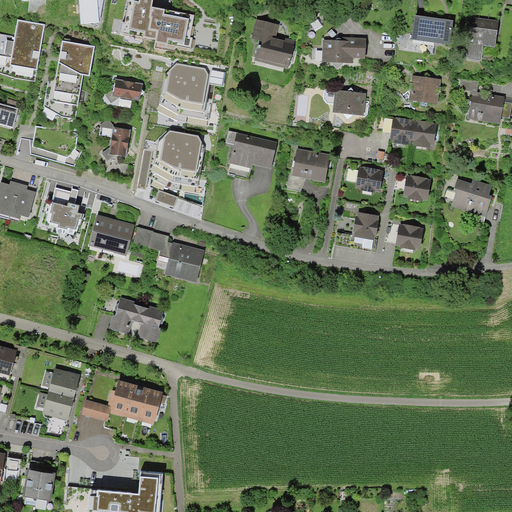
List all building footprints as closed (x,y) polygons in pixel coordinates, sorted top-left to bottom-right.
[(78,0),(81,24),(99,22),(99,17),(101,17),(103,0),(78,0)] [(152,0),(128,0),(125,22),(123,21),(121,32),(156,39),(154,47),(176,51),(177,46),(190,48),(193,37),(190,37),(194,15),(152,6),(152,0)] [(448,45),(451,21),(413,16),(411,36),(434,39),(434,43),(448,45)] [(287,66),(293,42),(273,37),(277,23),(257,18),(251,41),(256,43),(252,57),(287,66)] [(476,24),(467,23),(465,42),(467,42),(464,58),(480,60),(482,43),(493,45),(494,36),(490,36),(492,21),(477,19),(476,24)] [(35,81),(44,25),(17,20),(14,36),(0,33),(0,72),(15,78),(35,81)] [(364,57),(364,41),(339,40),(338,38),(334,38),(332,40),(321,40),(321,61),(350,62),(350,57),(364,57)] [(62,116),(76,119),(83,75),(89,75),(95,46),(62,40),(56,77),(50,76),(44,105),(62,116)] [(206,68),(177,63),(165,74),(158,111),(177,121),(187,123),(207,126),(213,100),(207,98),(210,84),(208,83),(209,75),(206,68)] [(418,100),(434,103),(435,95),(439,92),(440,87),(436,87),(437,79),(428,77),(426,74),(419,78),(419,80),(413,79),(412,83),(409,82),(408,85),(418,100)] [(139,100),(143,83),(115,78),(112,95),(139,100)] [(362,114),(364,94),(353,92),(349,88),(345,92),(334,90),(332,111),(340,112),(346,119),(353,113),(362,114)] [(501,97),(473,92),(469,110),(472,111),(471,115),(476,116),(476,120),(499,124),(500,116),(497,116),(501,97)] [(0,123),(13,127),(18,109),(0,103),(0,123)] [(414,122),(392,118),(390,139),(411,142),(414,122)] [(433,145),(436,125),(414,122),(411,142),(433,145)] [(78,132),(36,126),(32,145),(67,157),(76,147),(78,132)] [(127,157),(131,130),(114,127),(109,153),(127,157)] [(198,135),(170,130),(158,140),(151,178),(170,188),(195,192),(196,187),(198,187),(205,147),(198,135)] [(271,169),(277,142),(238,133),(228,174),(251,179),(255,165),(271,169)] [(153,150),(144,148),(136,188),(145,189),(153,150)] [(324,181),(329,154),(297,149),(293,170),(285,169),(282,188),(299,191),(301,177),(306,178),(307,174),(315,175),(314,179),(324,181)] [(379,191),(383,172),(359,167),(356,186),(379,191)] [(427,199),(430,179),(407,176),(404,195),(427,199)] [(466,210),(486,217),(493,195),(489,194),(492,185),(473,179),(472,183),(458,178),(454,190),(462,193),(459,202),(468,205),(466,210)] [(16,182),(12,180),(11,184),(2,182),(0,188),(0,203),(4,205),(2,212),(22,218),(24,210),(32,212),(37,192),(28,189),(29,185),(25,184),(16,182)] [(178,197),(158,190),(155,200),(174,207),(178,197)] [(67,204),(48,200),(42,224),(54,226),(53,230),(76,235),(78,227),(81,228),(84,214),(78,212),(80,205),(74,204),(68,202),(67,204)] [(373,239),(378,216),(358,212),(353,235),(373,239)] [(115,220),(96,216),(91,239),(102,242),(101,248),(114,252),(116,246),(128,249),(134,225),(115,220)] [(420,249),(423,229),(400,225),(396,245),(420,249)] [(161,250),(159,260),(168,262),(172,244),(168,242),(166,251),(161,250)] [(205,252),(172,244),(168,262),(165,274),(182,278),(183,275),(198,279),(205,252)] [(156,342),(165,311),(120,298),(111,329),(128,334),(132,320),(142,323),(138,337),(156,342)] [(17,350),(0,345),(0,370),(11,374),(17,350)] [(73,398),(79,376),(55,370),(49,391),(73,398)] [(125,412),(132,385),(117,381),(109,408),(125,412)] [(140,416),(148,389),(132,385),(125,412),(140,416)] [(156,421),(163,393),(148,389),(140,416),(156,421)] [(68,420),(73,398),(49,391),(44,413),(68,420)] [(40,470),(27,468),(23,495),(36,497),(40,470)] [(48,498),(52,471),(40,470),(36,497),(48,498)]
